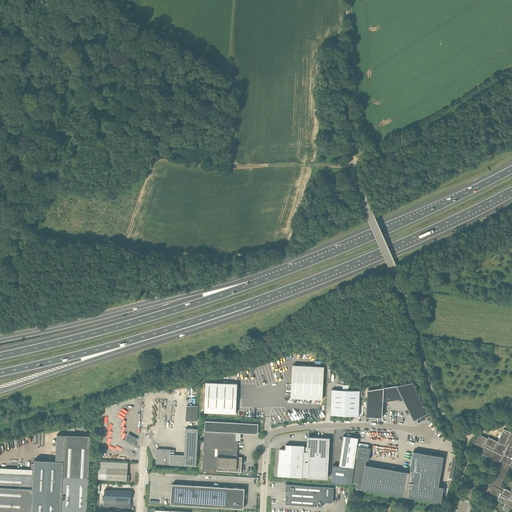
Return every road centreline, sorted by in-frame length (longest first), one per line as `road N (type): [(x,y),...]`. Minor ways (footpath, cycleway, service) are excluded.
road 1 (unclassified): [(461,435),(433,397),(412,316),(355,181),(345,0)]
road 2 (motorway): [(152,334),(346,266),(511,190)]
road 3 (motorway): [(511,169),(249,285)]
road 4 (motorway): [(249,285),(0,355)]
road 5 (motorway): [(249,285),(0,341)]
road 6 (residential): [(263,511),(272,432),(342,425),(426,432)]
road 7 (motorway): [(0,390),(152,334)]
road 8 (motorway): [(0,373),(152,334)]
road 9 (track): [(226,166),(352,164)]
